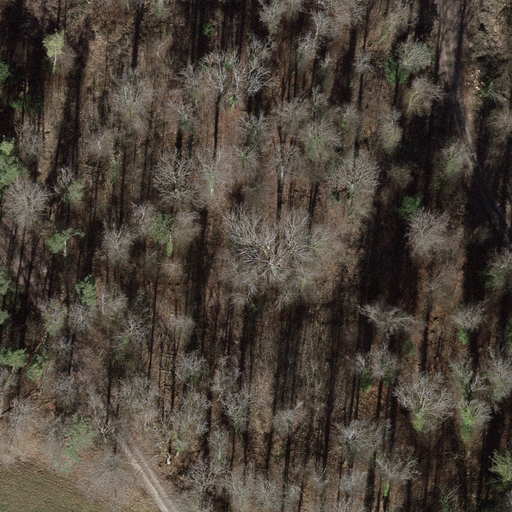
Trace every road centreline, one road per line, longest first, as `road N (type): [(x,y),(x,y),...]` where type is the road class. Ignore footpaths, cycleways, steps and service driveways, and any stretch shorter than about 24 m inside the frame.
road 1 (track): [(0,239),(166,511)]
road 2 (track): [(511,238),(470,153),(445,48),(445,0)]
